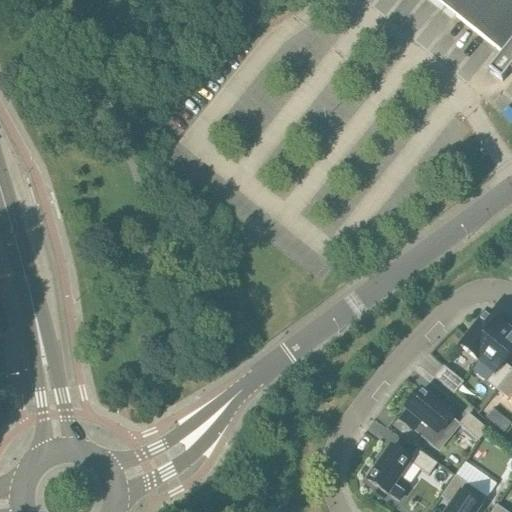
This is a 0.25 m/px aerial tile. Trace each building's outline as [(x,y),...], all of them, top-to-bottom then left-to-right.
[(511,0),(435,0),(504,55),(490,73),(503,83),(511,72),(511,0)] [(488,314),(461,348),(479,362),(506,329),(506,328),(488,314)] [(511,333),(506,329),(479,362),(494,375),(488,384),(498,392),(511,373),(511,370),(505,365),(511,355),(511,333)] [(444,368),(435,379),(454,395),(464,384),(444,368)] [(511,373),(498,392),(509,401),(511,397),(511,373)] [(408,412),(400,421),(414,432),(414,431),(421,423),(438,436),(451,420),(453,417),(422,391),(406,410),(408,412)] [(468,415),(459,426),(461,428),(478,442),(487,431),(468,415)] [(498,420),(494,425),(504,433),(511,425),(505,419),(498,420)] [(380,465),(368,482),(388,496),(390,494),(400,501),(409,487),(399,480),(400,479),(410,464),(412,462),(410,461),(391,448),(380,465)] [(417,451),(410,461),(412,462),(410,464),(420,471),(429,477),(437,465),(417,451)] [(478,511),(487,500),(456,478),(442,499),(452,506),(448,511),(478,511)]
